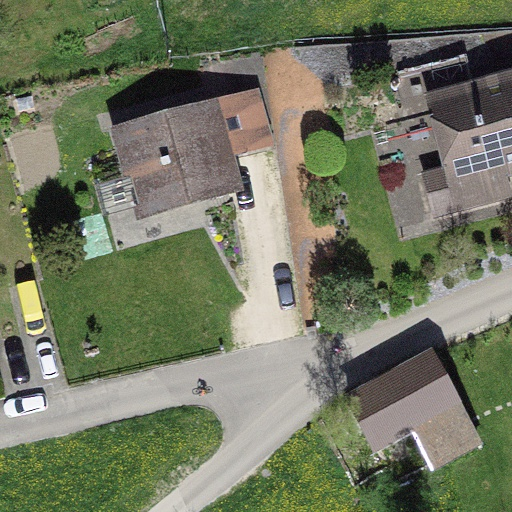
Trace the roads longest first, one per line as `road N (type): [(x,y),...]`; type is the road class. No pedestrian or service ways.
road 1 (unclassified): [(511,304),(321,364),(0,435)]
road 2 (track): [(321,364),(301,402),(178,511)]
